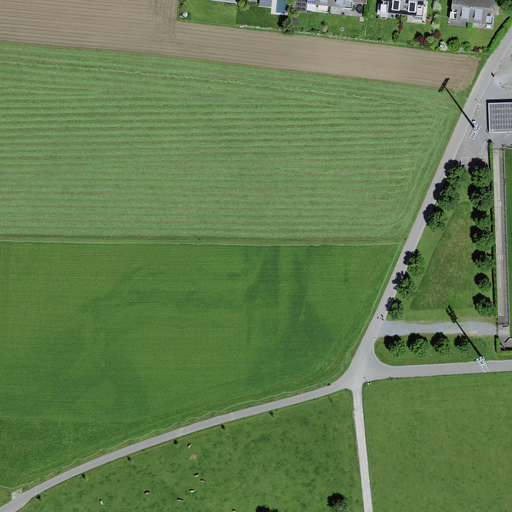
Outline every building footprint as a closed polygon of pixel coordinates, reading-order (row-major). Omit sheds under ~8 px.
[(329,0),(329,6),(353,9),(354,3),(367,5),(367,0),(329,0)] [(404,0),(382,0),(382,5),(378,4),(377,14),(388,16),(388,13),(403,15),(404,0)] [(425,0),(404,0),(403,15),(424,17),(425,0)] [(452,0),(451,20),(472,23),(474,0),(452,0)] [(495,0),(474,0),(472,23),(485,24),(487,13),(494,14),(495,0)] [(511,102),(489,103),(490,134),(511,133),(511,102)]
